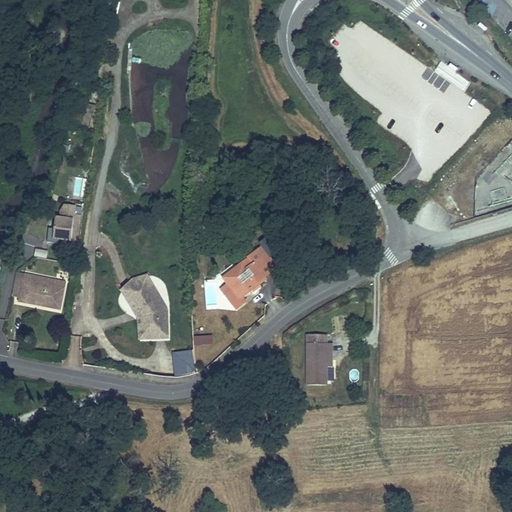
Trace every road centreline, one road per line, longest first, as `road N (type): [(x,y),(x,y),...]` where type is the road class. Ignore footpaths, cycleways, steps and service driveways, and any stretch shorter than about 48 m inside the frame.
road 1 (residential): [(286,40),(296,71),(395,215),(399,242),(391,256),(305,301),(225,370),(188,389),(140,388),(0,361)]
road 2 (secondary): [(388,0),(511,86)]
